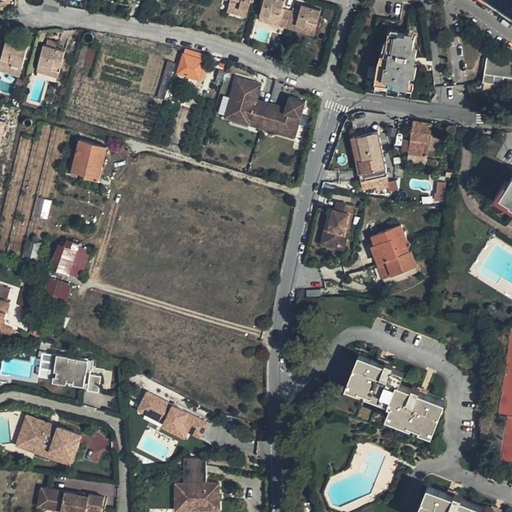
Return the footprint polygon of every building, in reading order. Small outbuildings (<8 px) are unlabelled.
[(225,0),(228,1),(227,7),(243,11),(246,0),(225,0)] [(260,0),(256,15),(275,20),(273,25),(282,27),(287,10),(278,8),(280,0),(260,0)] [(511,0),(476,0),(511,23),(511,20),(511,0)] [(287,13),(283,28),(291,30),(292,25),(311,30),(317,10),(298,4),(297,9),(295,15),(287,13)] [(243,11),(227,7),(226,12),(242,17),(243,11)] [(254,14),(252,20),(273,25),(275,20),(256,15),(254,14)] [(292,25),(291,30),(309,35),(311,30),(292,25)] [(385,76),(412,80),(417,50),(412,50),(415,30),(393,27),(385,76)] [(45,46),(55,49),(56,42),(46,39),(45,46)] [(0,51),(0,66),(19,71),(25,47),(3,42),(0,51)] [(174,63),(102,43),(92,78),(81,74),(68,118),(163,145),(167,142),(169,140),(180,103),(163,98),(174,63)] [(81,44),(77,64),(91,67),(95,49),(87,47),(88,46),(81,44)] [(35,70),(56,75),(62,51),(55,49),(45,46),(41,45),(35,70)] [(204,55),(184,49),(182,56),(203,61),(204,55)] [(203,61),(182,56),(178,74),(198,80),(203,61)] [(490,63),(485,62),(484,73),(511,77),(511,60),(491,57),(490,63)] [(203,81),(208,63),(203,61),(198,80),(203,81)] [(257,94),(259,85),(235,78),(223,118),(231,120),(233,113),(250,118),(248,125),(260,128),(266,109),(254,105),(254,104),(249,102),(252,93),(257,94)] [(255,100),(257,94),(252,93),(249,102),(254,104),(254,105),(266,109),(267,104),(255,100)] [(304,101),(288,96),(284,109),(283,112),(278,111),(278,112),(266,109),(260,128),(274,132),(276,125),(295,131),(304,101)] [(267,104),(266,109),(278,112),(278,111),(283,112),(284,109),(267,104)] [(233,113),(231,120),(248,125),(250,118),(233,113)] [(410,132),(409,141),(428,144),(429,137),(431,124),(412,121),(410,132)] [(276,125),(274,132),(293,138),(295,131),(276,125)] [(374,179),(385,176),(376,132),(357,137),(362,159),(358,160),(361,174),(358,175),(359,182),(361,182),(374,179)] [(362,159),(357,137),(350,138),(355,160),(358,175),(361,174),(358,160),(362,159)] [(429,137),(428,144),(427,149),(433,150),(435,137),(429,137)] [(80,140),(72,170),(83,174),(83,177),(98,180),(107,147),(80,140)] [(428,144),(409,141),(408,144),(408,148),(427,151),(427,149),(428,144)] [(407,151),(408,148),(408,144),(406,143),(398,142),(397,150),(407,151)] [(426,156),(427,151),(408,148),(407,151),(407,153),(426,156)] [(511,176),(501,193),(511,200),(511,176)] [(376,189),(374,179),(361,182),(363,192),(376,189)] [(444,200),(443,183),(435,183),(436,201),(444,200)] [(337,206),(336,214),(343,215),(345,208),(337,206)] [(347,251),(355,210),(345,208),(343,215),(336,214),(330,213),(326,233),(329,234),(326,247),(347,251)] [(388,229),(373,235),(379,254),(375,255),(383,278),(417,265),(412,250),(410,251),(407,245),(410,244),(402,224),(388,229)] [(329,234),(326,233),(322,249),(346,255),(347,251),(326,247),(329,234)] [(77,247),(78,244),(66,240),(63,247),(57,245),(52,262),(58,265),(56,273),(68,277),(68,276),(77,247)] [(77,247),(68,276),(79,279),(81,272),(88,251),(77,247)] [(46,274),(40,294),(65,303),(69,289),(72,283),(46,274)] [(0,321),(4,323),(10,299),(9,298),(12,287),(0,284),(0,321)] [(65,303),(64,305),(72,307),(73,307),(79,292),(69,289),(65,303)] [(64,305),(55,328),(63,332),(72,307),(64,305)] [(34,320),(31,331),(41,335),(45,324),(34,320)] [(14,326),(4,323),(2,328),(13,331),(14,326)] [(36,375),(46,377),(50,353),(41,351),(36,375)] [(46,377),(82,383),(86,360),(50,353),(46,377)] [(446,400),(421,391),(422,388),(415,385),(414,388),(403,384),(406,373),(394,369),(395,365),(388,363),(387,366),(362,357),(353,384),(364,388),(363,391),(375,395),(376,392),(397,400),(393,412),(412,419),(411,422),(425,428),(427,424),(437,427),(446,400)] [(100,378),(88,376),(85,391),(97,393),(100,378)] [(208,424),(147,394),(138,411),(164,424),(162,428),(184,439),(188,432),(201,438),(208,424)] [(26,442),(35,419),(29,416),(18,446),(36,453),(38,447),(26,442)] [(52,452),(74,461),(83,437),(60,428),(59,432),(49,428),(50,425),(35,419),(26,442),(38,447),(36,453),(49,458),(52,452)] [(72,466),(74,461),(52,452),(49,458),(72,466)] [(183,458),(184,483),(180,483),(181,493),(176,493),(177,508),(177,504),(209,504),(209,508),(219,508),(219,483),(207,483),(206,458),(183,458)] [(45,503),(49,488),(40,486),(36,505),(59,509),(59,506),(45,503)] [(49,488),(45,503),(59,506),(59,509),(72,511),(98,511),(101,498),(49,488)] [(432,488),(421,511),(493,511),(490,510),(489,511),(485,511),(463,502),(464,499),(455,496),(454,498),(432,488)]
